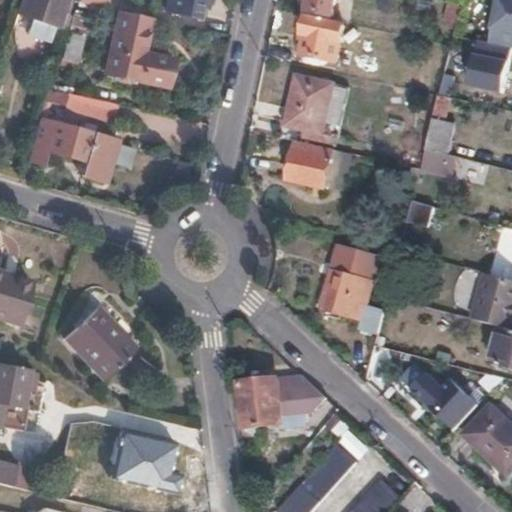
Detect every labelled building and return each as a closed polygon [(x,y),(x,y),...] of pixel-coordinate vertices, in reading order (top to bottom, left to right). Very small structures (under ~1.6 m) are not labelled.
[(57,27),(64,0),(22,0),(18,15),(57,27)] [(210,3),(210,0),(169,0),(168,9),(198,16),(201,1),(210,3)] [(336,0),(310,0),(307,13),(332,18),(336,0)] [(511,0),(497,0),(489,42),(511,47),(511,46),(511,0)] [(446,2),(436,43),(450,46),(452,34),(457,16),(460,5),(446,2)] [(76,60),(90,11),(74,7),(61,56),(76,60)] [(140,51),(148,15),(117,8),(102,70),(161,84),(168,59),(140,51)] [(344,27),(307,19),(303,37),(306,37),(302,56),(336,63),(344,27)] [(489,42),(477,40),(468,85),(502,92),(511,47),(489,42)] [(333,84),(296,77),(284,127),(304,131),(322,134),(323,131),(325,119),(333,84)] [(348,87),(333,84),(325,119),(340,122),(348,87)] [(109,115),(112,101),(70,91),(67,104),(109,115)] [(432,118),(443,121),(446,106),(448,97),(438,95),(432,118)] [(448,97),(446,106),(456,109),(459,100),(448,97)] [(38,116),(26,157),(42,162),(48,143),(88,155),(84,174),(107,180),(117,140),(38,116)] [(445,153),(449,154),(452,139),(449,139),(452,123),(443,121),(432,118),(425,148),(445,153)] [(338,135),(323,131),(322,134),(304,131),(302,139),(336,146),(338,135)] [(333,150),(296,141),(287,180),(324,188),(333,150)] [(449,154),(425,148),(419,170),(450,178),(456,156),(449,154)] [(336,246),(329,271),(372,283),(378,258),(336,246)] [(511,281),(511,265),(506,264),(502,279),(511,281)] [(372,283),(329,271),(319,307),(369,322),(373,310),(366,307),(372,283)] [(511,326),(511,281),(502,279),(484,274),(471,319),(501,327),(511,330),(511,326)] [(0,318),(16,324),(31,283),(12,276),(11,280),(0,276),(0,318)] [(139,354),(102,311),(69,340),(106,383),(139,354)] [(511,330),(501,327),(490,364),(511,370),(511,330)] [(0,425),(25,431),(30,407),(23,405),(30,368),(0,362),(0,425)] [(426,374),(409,392),(427,409),(426,410),(452,434),(476,408),(450,384),(444,391),(426,374)] [(303,378),(281,379),(286,425),(285,425),(285,429),(309,425),(308,413),(310,413),(327,428),(341,413),(303,378)] [(281,379),(242,383),(246,428),(285,425),(286,425),(281,379)] [(511,426),(491,407),(464,437),(507,477),(511,470),(511,426)] [(179,444),(126,432),(115,478),(181,494),(186,475),(172,472),(179,444)] [(315,511),(356,467),(338,451),(283,511),(315,511)] [(81,502),(106,508),(112,479),(88,473),(81,502)] [(391,511),(402,500),(383,483),(356,511),(391,511)]
